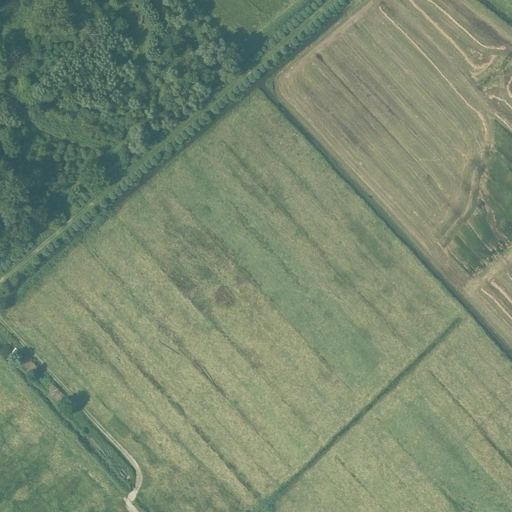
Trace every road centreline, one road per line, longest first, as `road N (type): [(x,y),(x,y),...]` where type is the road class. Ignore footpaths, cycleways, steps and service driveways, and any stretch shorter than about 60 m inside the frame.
road 1 (track): [(333,0),(0,281)]
road 2 (track): [(136,511),(126,501),(138,470),(0,321)]
